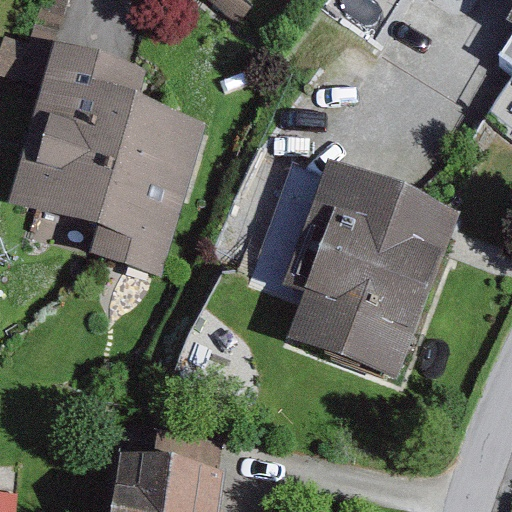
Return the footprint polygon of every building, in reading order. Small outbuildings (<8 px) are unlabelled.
[(229,0),(243,12),(253,0),(229,0)] [(142,94),(46,71),(7,229),(95,250),(90,271),(161,289),(197,141),(134,126),(142,94)] [(321,243),(279,354),(382,392),(441,237),(318,191),(301,235),(321,243)] [(112,475),(107,511),(216,511),(219,490),(112,475)] [(0,480),(0,511),(22,511),(27,484),(0,480)]
